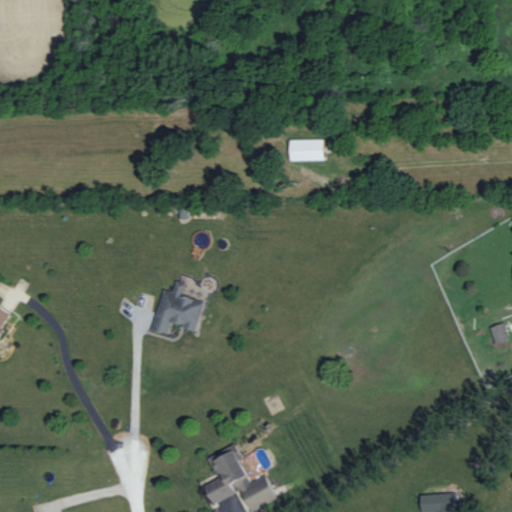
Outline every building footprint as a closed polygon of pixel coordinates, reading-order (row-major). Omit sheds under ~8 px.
[(293,138),(294,159),(328,158),(327,137),(293,138)] [(207,299),(186,294),(189,282),(178,280),(175,290),(165,287),(154,328),(173,332),(175,321),(200,328),(207,299)] [(0,340),(7,328),(5,327),(14,312),(0,303),(0,340)] [(511,337),(511,336),(507,321),(493,326),(498,342),(511,337)] [(441,511),(457,511),(458,494),(425,492),(424,511),(441,511)]
